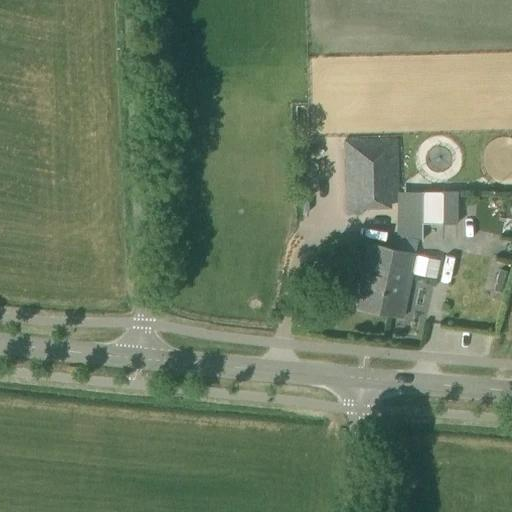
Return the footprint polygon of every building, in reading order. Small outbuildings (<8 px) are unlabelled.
[(306,109),(308,137),(333,135),(331,108),(306,109)] [(399,203),(397,139),(343,140),(344,216),(363,216),(362,210),(391,209),(391,203),(399,203)] [(422,192),(422,224),(441,225),(456,225),(456,192),(442,192),(442,193),(422,192)] [(387,280),(394,250),(370,246),(357,309),(386,315),(390,296),(383,295),(386,280),(387,280)] [(402,318),(415,255),(394,250),(387,280),(386,280),(383,295),(390,296),(386,315),(402,318)] [(506,272),(498,270),(493,289),(501,292),(506,272)]
